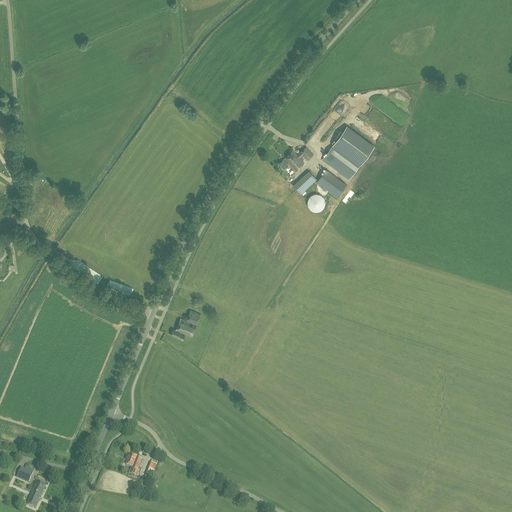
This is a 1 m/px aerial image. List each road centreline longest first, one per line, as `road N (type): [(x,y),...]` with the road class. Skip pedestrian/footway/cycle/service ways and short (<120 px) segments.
road 1 (unclassified): [(152,313),(82,280),(29,229),(7,0)]
road 2 (secondary): [(152,313),(218,181),(358,0)]
road 3 (unclassified): [(280,511),(172,457),(147,427),(112,414)]
